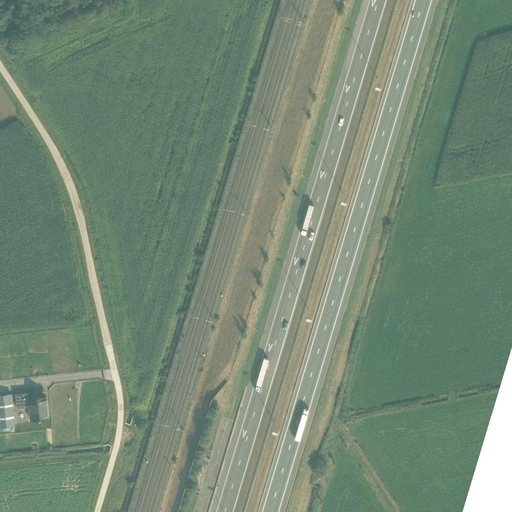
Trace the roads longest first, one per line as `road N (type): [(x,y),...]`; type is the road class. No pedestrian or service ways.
road 1 (motorway): [(266,511),(422,0)]
road 2 (motorway): [(380,0),(228,511)]
road 3 (track): [(108,346),(68,177),(0,55)]
road 4 (unclassified): [(97,511),(119,437),(108,346)]
